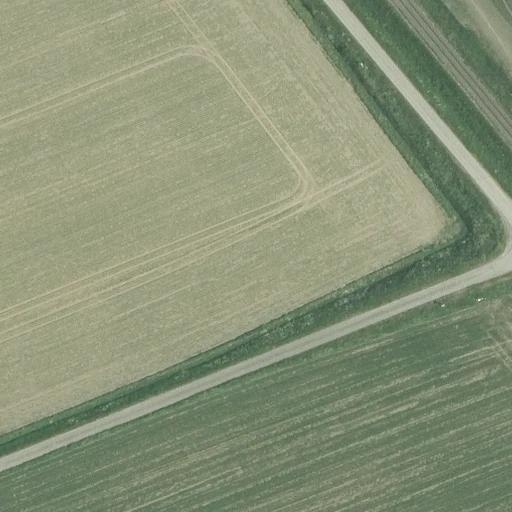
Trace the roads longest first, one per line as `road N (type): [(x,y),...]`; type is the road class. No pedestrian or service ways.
road 1 (unclassified): [(0,469),(511,264)]
road 2 (unclassified): [(511,221),(327,0)]
